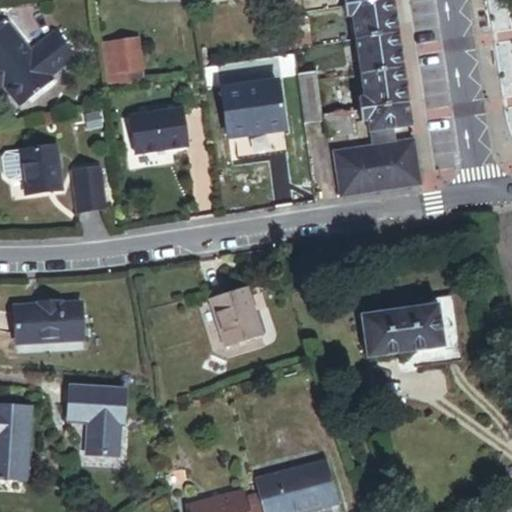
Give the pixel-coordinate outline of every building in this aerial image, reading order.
[(356,40),(398,34),(393,0),(391,0),(345,7),(347,19),(352,18),(356,40)] [(293,50),(311,47),(306,18),(297,20),(289,21),(293,50)] [(47,81),(46,79),(71,58),(50,33),(25,54),(6,30),(0,34),(0,86),(16,107),(47,81)] [(361,75),(404,69),(398,34),(356,40),(361,75)] [(119,85),(145,82),(139,42),(114,45),(119,85)] [(119,87),(119,85),(114,45),(101,47),(106,88),(119,87)] [(360,111),(409,104),(404,69),(361,75),(364,97),(358,98),(360,111)] [(314,125),(322,124),(316,82),(299,84),(305,127),(314,125)] [(245,135),(285,129),(278,84),(222,92),(231,152),(247,150),(246,142),(245,135)] [(394,129),(412,126),(409,104),(360,111),(362,121),(367,120),(369,133),(370,133),(394,129)] [(101,122),(100,110),(86,112),(88,124),(101,122)] [(136,155),(188,148),(184,112),(131,118),(136,155)] [(327,139),(350,136),(346,113),(323,116),(327,139)] [(246,142),(286,136),(285,129),(245,135),(246,142)] [(373,147),(332,153),(339,198),(421,185),(414,139),(396,142),(394,129),(370,133),(373,147)] [(57,195),(51,151),(12,155),(13,156),(0,158),(0,185),(2,187),(16,185),(18,201),(57,195)] [(75,213),(100,210),(95,171),(70,175),(75,213)] [(477,241),(497,238),(493,215),(468,219),(477,241)] [(225,350),(260,338),(244,289),(209,301),(225,350)] [(448,364),(464,361),(454,296),(433,299),(434,306),(439,305),(446,347),(448,364)] [(13,345),(80,340),(77,304),(56,306),(56,304),(35,306),(35,308),(10,310),(13,345)] [(368,359),(446,347),(439,305),(434,306),(362,317),(368,359)] [(86,455),(116,457),(117,426),(120,426),(122,392),(69,390),(67,423),(87,424),(86,455)] [(0,478),(25,479),(27,408),(0,407),(0,478)] [(278,511),(310,511),(341,504),(329,461),(256,480),(264,511),(274,511),(279,511),(278,511)] [(190,511),(248,511),(244,496),(190,510),(190,511)] [(253,511),(261,511),(258,498),(250,500),(253,511)]
